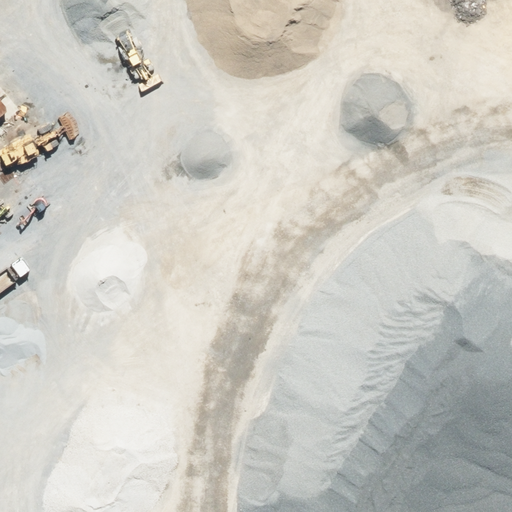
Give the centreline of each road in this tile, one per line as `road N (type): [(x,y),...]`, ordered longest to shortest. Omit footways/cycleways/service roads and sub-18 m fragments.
road 1 (track): [(511,90),(401,183),(311,298),(284,511)]
road 2 (track): [(252,0),(436,153)]
